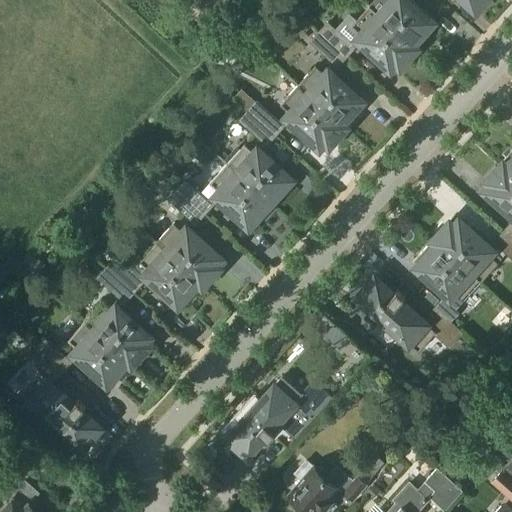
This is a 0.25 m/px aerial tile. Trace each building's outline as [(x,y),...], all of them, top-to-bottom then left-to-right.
[(370,6),(417,49),(431,33),(427,29),(434,21),(410,0),(390,0),(379,13),(370,6)] [(466,0),(476,9),(484,0),(466,0)] [(349,13),(334,29),(351,44),(357,38),(391,69),(397,63),(401,66),(417,49),(370,6),(357,20),(349,13)] [(320,32),(344,54),(352,45),(351,44),(334,29),(328,23),(320,32)] [(336,63),(344,54),(320,32),(312,41),(336,63)] [(290,77),(346,127),(360,111),(356,107),(363,100),(329,69),(321,77),(313,69),(299,84),(291,76),(290,77)] [(330,145),(346,127),(290,77),(298,85),(285,100),(294,108),(286,116),(320,147),(326,141),(330,145)] [(249,111),(273,132),(281,123),(257,102),(249,111)] [(265,141),(273,132),(249,111),(241,120),(265,141)] [(219,155),(275,205),(289,189),(285,186),(292,178),(258,147),(250,156),(242,148),(228,162),(220,155),(219,155)] [(511,151),(502,162),(511,170),(511,151)] [(260,222),(275,205),(219,155),(219,156),(227,163),(214,178),(223,186),(215,195),(249,226),(256,218),(260,222)] [(511,170),(502,162),(486,180),(491,184),(485,190),(511,213),(511,170)] [(178,189),(202,211),(210,202),(186,181),(178,189)] [(194,220),(202,211),(178,189),(170,198),(194,220)] [(454,224),(450,221),(434,238),(472,273),(481,281),(495,266),(486,258),(494,249),(459,218),(454,224)] [(148,234),(204,284),(220,266),(216,263),(221,257),(187,226),(180,234),(171,226),(157,241),(149,233),(148,234)] [(190,300),(204,284),(148,234),(156,242),(129,272),(115,259),(107,268),(131,289),(145,274),(178,304),(185,296),(190,300)] [(511,256),(511,239),(506,234),(498,243),(511,256)] [(416,266),(450,296),(445,302),(455,310),(463,301),(462,299),(479,280),(481,282),(481,281),(472,273),(434,238),(419,254),(423,258),(416,266)] [(123,298),(131,289),(107,268),(99,277),(123,298)] [(366,304),(367,304),(418,351),(435,332),(449,345),(461,332),(449,321),(437,310),(426,322),(402,300),(405,296),(397,289),(394,293),(376,277),(358,296),(366,304)] [(445,302),(437,310),(449,321),(457,312),(455,310),(445,302)] [(77,312),(133,363),(149,345),(145,341),(150,335),(116,304),(109,313),(100,305),(86,320),(78,312),(77,312)] [(119,379),(133,363),(77,312),(77,313),(85,321),(72,336),(81,344),(73,352),(107,383),(114,375),(119,379)] [(36,347),(60,368),(68,359),(44,338),(36,347)] [(511,342),(496,362),(504,369),(511,360),(511,342)] [(52,377),(60,368),(36,347),(28,355),(52,377)] [(74,402),(38,370),(38,371),(39,372),(22,391),(74,437),(82,446),(100,426),(82,410),(85,405),(77,398),(74,402)] [(301,392),(283,376),(237,427),(236,427),(228,436),(248,454),(264,436),(268,439),(281,425),(295,436),(331,397),(312,380),(301,392)] [(49,453),(49,454),(42,448),(33,457),(40,464),(48,472),(45,476),(63,492),(76,478),(49,453)] [(367,483),(358,476),(354,481),(338,467),(329,477),(326,475),(327,472),(321,466),(318,468),(316,466),(315,467),(307,461),(297,473),(305,479),(292,494),(294,496),(292,498),(301,506),(303,504),(307,508),(305,510),(307,511),(326,511),(336,501),(332,497),(339,488),(353,500),(368,484),(367,483)] [(463,490),(437,467),(418,488),(409,481),(395,496),(398,499),(386,511),(416,511),(428,498),(430,497),(445,510),(463,490)] [(358,476),(367,483),(374,475),(365,468),(358,476)] [(491,481),(511,500),(511,477),(502,469),(491,481)] [(22,477),(0,500),(0,511),(38,511),(35,509),(40,504),(33,498),(28,503),(24,499),(34,488),(22,477)] [(381,491),(374,484),(366,492),(373,499),(381,491)]
